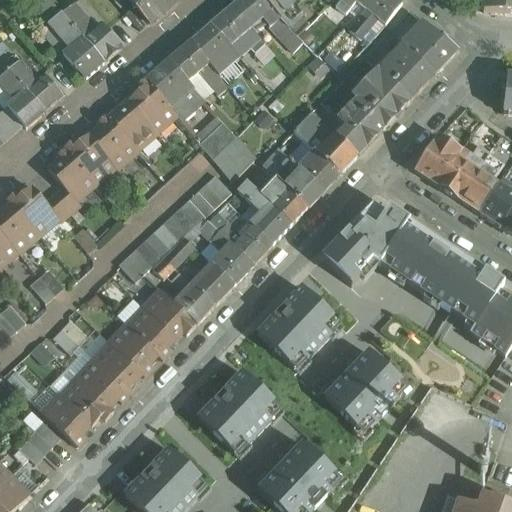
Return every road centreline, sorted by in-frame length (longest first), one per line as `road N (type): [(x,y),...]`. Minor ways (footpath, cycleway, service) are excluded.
road 1 (residential): [(49,511),(377,172)]
road 2 (residential): [(210,0),(0,178)]
road 3 (residential): [(377,172),(503,39)]
road 4 (residential): [(511,265),(377,172)]
